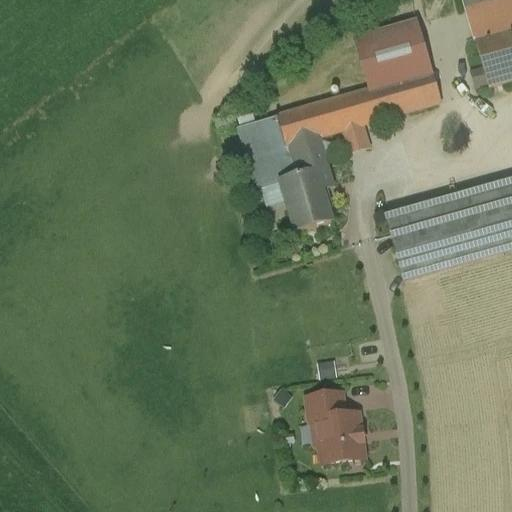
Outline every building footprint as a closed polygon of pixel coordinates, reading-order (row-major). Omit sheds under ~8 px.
[(511,0),(460,0),(473,42),(511,30),(511,0)] [(371,93),(430,75),(416,27),(357,44),(371,93)] [(511,30),(473,42),(488,92),(511,84),(511,30)] [(286,150),(288,150),(317,141),(439,106),(430,75),(371,93),(277,120),(277,121),(286,150)] [(296,179),(288,150),(286,150),(277,121),(239,132),(257,192),(280,186),(280,184),(296,179)] [(317,141),(288,150),(296,179),(280,184),(280,186),(295,236),(331,226),(321,193),(331,190),(317,141)] [(511,184),(384,221),(403,287),(511,255),(511,184)] [(325,383),(342,380),(339,362),(322,365),(325,383)] [(309,427),(318,426),(318,424),(345,421),(341,399),(306,404),(309,427)] [(345,421),(318,424),(318,426),(321,449),(319,449),(322,469),(363,463),(361,448),(363,447),(361,435),(360,435),(357,419),(345,421)]
